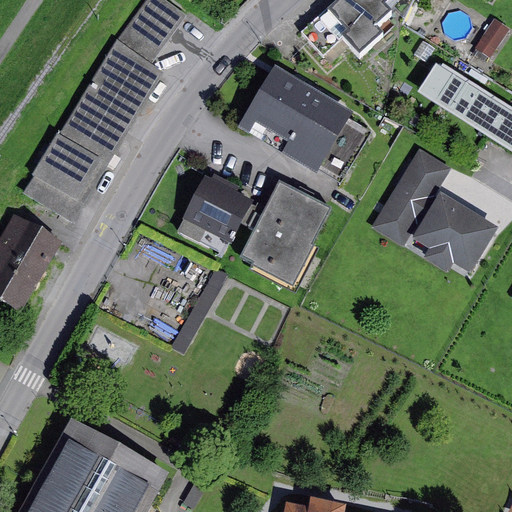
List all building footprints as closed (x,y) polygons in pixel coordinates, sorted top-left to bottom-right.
[(169,0),(156,0),(124,44),(157,68),(193,17),(169,0)] [(329,58),(349,40),(365,58),(390,37),(384,30),(400,15),(393,7),(400,0),(347,0),(308,35),(329,58)] [(511,36),(511,27),(502,20),(482,50),(496,60),(511,36)] [(76,223),(167,75),(157,68),(124,44),(31,196),(76,223)] [(511,106),(448,66),(428,96),(511,149),(511,106)] [(349,185),(380,133),(284,78),(253,130),(349,185)] [(501,231),(447,199),(444,203),(436,198),(445,182),(453,169),(426,153),(381,227),(408,244),(421,221),(430,226),(422,240),(439,251),(434,259),(452,270),(457,261),(475,273),(501,231)] [(242,191),(216,177),(213,182),(239,196),(242,191)] [(213,182),(212,182),(185,234),(230,257),(257,205),(239,196),(213,182)] [(339,208),(289,182),(270,218),(263,233),(249,260),(299,286),(319,246),(339,208)] [(270,218),(264,215),(257,229),(263,233),(270,218)] [(65,245),(20,219),(0,254),(0,297),(26,312),(65,245)] [(319,246),(299,286),(317,295),(338,256),(319,246)] [(150,511),(171,476),(77,424),(28,511),(150,511)] [(348,511),(349,509),(319,503),(316,511),(306,511),(294,509),(293,511),(348,511)]
